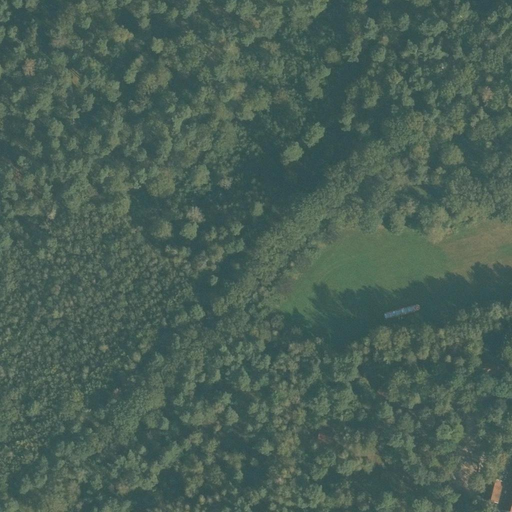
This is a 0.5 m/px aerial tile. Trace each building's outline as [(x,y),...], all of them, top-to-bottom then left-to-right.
[(484,376),(498,374),(496,363),(482,365),(484,376)] [(432,373),(417,373),(417,381),(432,381),(432,373)] [(389,401),(396,393),(385,384),(378,393),(389,401)] [(332,444),(335,434),(321,430),(318,441),(332,444)] [(505,511),(511,511),(511,471),(510,471),(508,479),(510,480),(503,511),(505,511)]
